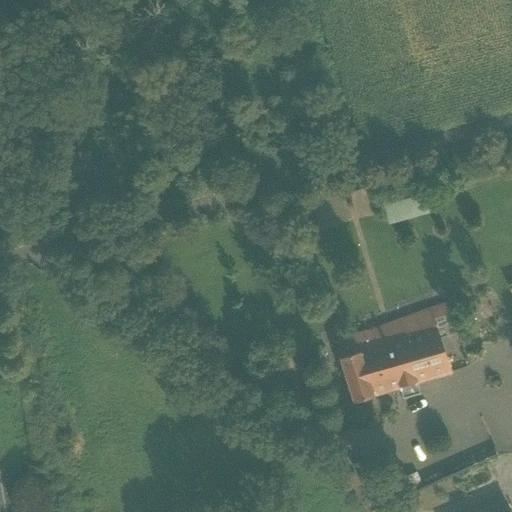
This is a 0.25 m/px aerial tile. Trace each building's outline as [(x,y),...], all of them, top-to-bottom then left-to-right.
[(347,219),(339,190),(309,198),(317,227),(347,219)] [(426,195),(385,206),(389,223),(431,211),(426,195)] [(429,309),(435,328),(453,322),(447,303),(429,309)] [(360,352),(373,394),(400,386),(416,381),(450,372),(435,328),(429,309),(366,332),(371,348),(360,352)] [(371,348),(366,332),(335,342),(340,358),(360,352),(371,348)] [(373,394),(360,352),(340,358),(354,401),(374,394),(373,394)] [(416,381),(400,386),(403,397),(419,393),(416,381)] [(426,486),(419,472),(404,478),(411,493),(426,486)] [(508,511),(504,503),(481,511),(508,511)]
